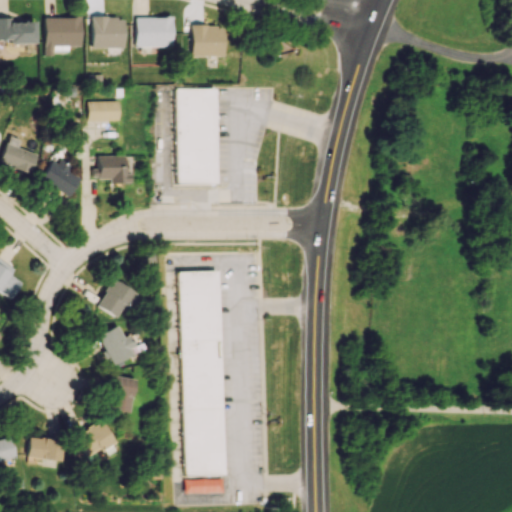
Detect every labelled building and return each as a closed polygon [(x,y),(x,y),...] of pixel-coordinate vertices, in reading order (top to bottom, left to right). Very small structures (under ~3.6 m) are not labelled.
[(41,16),(40,55),(50,55),(50,47),(65,47),(65,45),(77,46),(77,17),(41,16)] [(121,47),(121,17),(89,16),(89,47),(121,47)] [(132,17),(133,46),(141,46),(141,52),(148,52),(148,46),(169,46),(169,16),(132,17)] [(31,19),(0,18),(0,39),(6,39),(6,43),(32,43),(31,19)] [(188,56),(220,56),(220,25),(189,25),(188,56)] [(172,85),(173,184),(212,183),(211,85),(172,85)] [(84,120),(115,120),(115,100),(84,100),(84,120)] [(33,154),(14,147),(17,139),(6,135),(0,152),(0,163),(27,173),(33,154)] [(122,156),(95,155),(94,178),(106,179),(106,183),(127,183),(127,173),(121,173),(122,156)] [(62,170),(64,166),(49,158),(37,180),(66,195),(75,177),(62,170)] [(0,297),(4,301),(19,283),(7,274),(11,269),(0,260),(0,297)] [(175,271),(181,475),(219,474),(214,269),(175,271)] [(92,305),(111,317),(120,305),(122,306),(131,293),(109,278),(92,305)] [(123,335),(119,337),(113,325),(93,335),(107,365),(132,353),(123,335)] [(126,411),(129,378),(109,376),(106,409),(126,411)] [(111,441),(96,419),(70,438),(83,456),(95,448),(97,451),(111,441)] [(57,460),(59,440),(26,436),(23,457),(57,460)] [(0,460),(10,459),(7,437),(0,438),(0,460)] [(181,479),(182,492),(219,491),(218,478),(181,479)]
